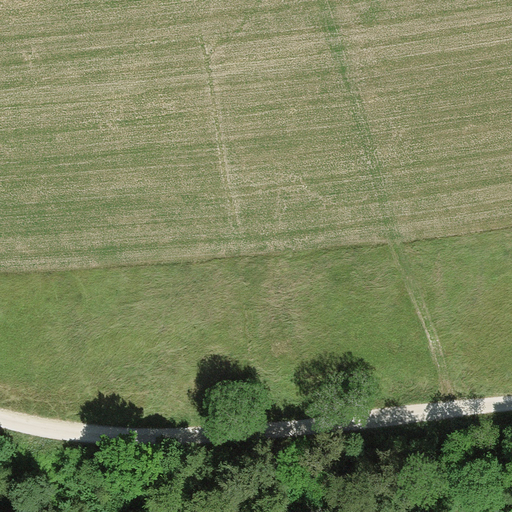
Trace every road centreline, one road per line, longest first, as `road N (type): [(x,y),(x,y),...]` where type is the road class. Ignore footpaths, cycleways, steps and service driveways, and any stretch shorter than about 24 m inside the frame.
road 1 (track): [(511,403),(117,435),(0,413)]
road 2 (track): [(453,407),(317,0)]
